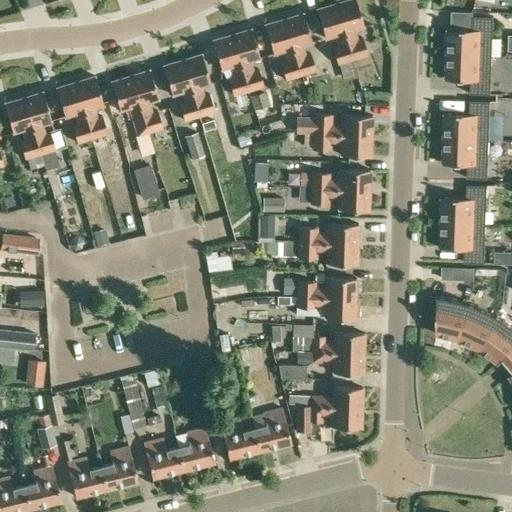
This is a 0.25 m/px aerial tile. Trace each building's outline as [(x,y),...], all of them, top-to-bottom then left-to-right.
[(357,37),(355,29),(365,26),(356,0),(339,0),(336,1),(346,32),(353,59),(368,55),(362,36),(357,37)] [(337,64),(353,59),(346,32),(336,1),(317,7),(326,38),(335,35),(338,43),(332,45),(337,64)] [(306,53),(304,45),(313,42),(304,11),(285,17),(294,48),(302,75),(316,70),(311,51),(306,53)] [(447,54),(492,55),(494,16),(473,16),(473,29),(447,28),(447,54)] [(285,80),(302,75),(294,48),(285,17),(266,22),(275,53),(283,51),(286,59),(279,61),(285,80)] [(253,69),(251,60),(261,57),(252,27),(232,32),(250,90),(264,86),(258,67),(253,69)] [(233,95),(250,90),(232,32),(213,38),(222,69),(232,66),(234,75),(227,76),(233,95)] [(183,58),(200,116),(209,113),(215,111),(209,92),(205,93),(202,85),(211,83),(202,53),(183,58)] [(491,94),(492,55),(447,54),(446,79),(471,80),(470,93),(491,94)] [(511,54),(500,54),(500,83),(511,83),(511,54)] [(184,121),(199,116),(200,116),(183,58),(164,64),(173,94),(182,91),(184,100),(178,102),(184,121)] [(152,109),(150,101),(159,98),(150,68),(131,74),(140,104),(149,132),(163,128),(157,108),(152,109)] [(97,115),(94,106),(104,104),(95,73),(76,79),(96,146),(96,147),(104,174),(117,170),(108,143),(106,143),(103,134),(108,133),(102,114),(97,115)] [(136,136),(149,132),(140,104),(131,74),(112,80),(121,109),(128,107),(136,136)] [(339,74),(325,78),(330,93),(343,89),(339,74)] [(76,79),(57,85),(66,115),(75,113),(77,121),(71,123),(77,142),(92,138),(94,147),(96,147),(96,146),(76,79)] [(43,89),(21,96),(38,154),(40,154),(54,149),(56,149),(50,130),(45,131),(42,122),(52,119),(43,89)] [(254,109),(270,105),(266,90),(249,95),(254,109)] [(38,154),(21,96),(5,101),(14,131),(23,128),(25,137),(18,139),(24,158),(30,157),(38,154)] [(444,113),(443,138),(489,139),(490,101),(470,100),(470,114),(444,113)] [(296,116),(296,127),(373,130),(373,115),(342,114),(342,123),(332,123),(332,114),(313,113),(313,116),(296,116)] [(202,122),(204,130),(216,126),(214,118),(202,122)] [(296,127),(296,132),(303,133),(303,145),(311,146),(311,148),(331,149),(331,145),(341,145),(340,154),(372,155),(373,130),(296,127)] [(192,158),(204,154),(197,131),(185,135),(192,158)] [(251,142),(248,133),(238,137),(241,145),(251,142)] [(488,179),(489,139),(443,138),(442,163),(468,164),(467,178),(488,179)] [(275,182),(277,164),(264,163),(263,181),(275,182)] [(142,198),(159,192),(150,164),(133,169),(142,198)] [(61,192),(53,166),(45,169),(53,195),(61,192)] [(309,184),(371,186),(371,170),(339,168),(339,178),(330,178),(330,172),(310,171),(309,184)] [(370,210),(371,186),(309,184),(309,186),(298,186),(298,202),(309,202),(308,204),(329,205),(329,199),(338,199),(338,208),(370,210)] [(440,222),(486,224),(487,185),(467,184),(466,198),(441,197),(440,222)] [(264,210),(283,210),(283,197),(264,197),(264,210)] [(270,237),(283,236),(281,219),(269,220),(270,237)] [(300,225),(299,238),(358,240),(359,224),(327,222),(327,232),(318,231),(318,226),(316,226),(300,225)] [(485,263),(486,224),(440,222),(439,247),(465,248),(464,262),(485,263)] [(3,233),(1,249),(34,253),(39,253),(38,237),(7,233),(3,233)] [(244,241),(231,241),(232,250),(232,252),(245,251),(245,255),(266,255),(298,256),(297,258),(317,258),(317,252),(326,253),(326,262),(357,263),(358,240),(299,238),(299,241),(285,241),(267,240),(258,241),(244,241)] [(214,252),(217,273),(229,271),(226,250),(214,252)] [(511,251),(495,251),(494,262),(511,263),(511,251)] [(51,258),(30,258),(30,276),(51,276),(51,258)] [(455,267),(454,279),(474,280),(474,268),(455,267)] [(297,296),(356,298),(357,277),(325,276),(325,286),(316,286),(316,281),(297,281),(297,296)] [(284,278),(283,293),(295,294),(295,278),(284,278)] [(49,311),(54,294),(39,290),(40,283),(27,279),(20,303),(49,311)] [(289,305),(290,296),(278,296),(278,304),(289,305)] [(297,307),(324,308),(324,317),(355,318),(356,298),(297,296),(297,307)] [(438,296),(437,334),(442,335),(448,336),(454,338),(460,340),(469,302),(446,297),(438,296)] [(475,347),(480,350),(497,315),(476,305),(469,302),(460,340),(465,342),(470,344),(475,347)] [(495,360),(499,363),(511,346),(511,325),(503,319),(497,315),(480,350),(485,353),(490,356),(495,360)] [(313,347),(365,349),(366,333),(335,331),(335,342),(325,341),(325,336),(312,335),(312,323),(292,322),(291,350),(313,351),(313,347)] [(280,326),(271,326),(272,341),(280,340),(280,326)] [(0,329),(0,345),(15,347),(14,349),(34,350),(35,333),(0,329)] [(220,333),(222,349),(230,348),(228,332),(220,333)] [(313,347),(313,351),(313,361),(334,362),(334,372),(364,373),(365,349),(313,347)] [(185,349),(169,352),(171,364),(187,361),(185,349)] [(36,385),(53,385),(53,358),(36,357),(36,385)] [(305,377),(306,364),(277,364),(280,377),(305,377)] [(363,410),(364,388),(333,386),(333,394),(288,393),(288,403),(296,404),(296,407),(363,410)] [(41,448),(57,444),(52,424),(64,422),(58,393),(45,395),(48,413),(37,416),(39,427),(37,428),(41,448)] [(362,428),(363,410),(296,407),(295,429),(310,430),(310,422),(322,422),(322,416),(332,416),(331,426),(362,428)] [(255,428),(260,449),(291,442),(283,408),(264,413),(266,425),(255,428)] [(9,427),(7,418),(0,419),(0,427),(4,426),(5,428),(9,427)] [(260,449),(255,428),(243,430),(240,419),(221,423),(229,457),(260,449)] [(178,447),(183,468),(214,460),(206,427),(187,432),(190,443),(178,447)] [(72,461),(71,456),(76,454),(72,438),(64,440),(69,462),(67,462),(75,496),(106,488),(101,466),(89,469),(87,457),(72,461)] [(183,468),(178,447),(166,450),(163,438),(144,443),(152,476),(183,468)] [(101,466),(106,488),(137,481),(129,447),(110,451),(113,463),(101,466)] [(36,482),(24,485),(30,508),(61,500),(53,466),(33,470),(36,482)] [(0,511),(12,511),(30,508),(24,485),(13,488),(10,476),(0,478),(0,511)]
